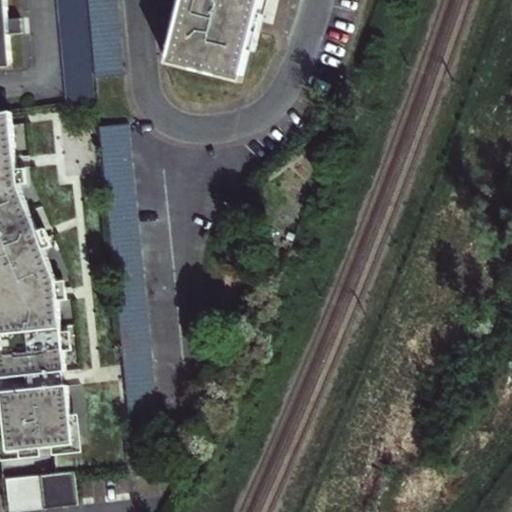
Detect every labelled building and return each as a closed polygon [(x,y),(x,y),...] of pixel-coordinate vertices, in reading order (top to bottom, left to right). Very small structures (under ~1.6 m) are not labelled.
[(0,0),(0,79),(21,77),(12,0),(0,0)] [(87,0),(59,0),(70,105),(98,102),(95,72),(87,0)] [(87,0),(95,72),(123,69),(116,0),(87,0)] [(178,0),(159,60),(227,83),(251,8),(253,0),(178,0)] [(13,111),(0,112),(0,348),(3,375),(64,368),(68,368),(59,277),(21,180),(13,111)] [(104,127),(122,308),(134,428),(161,425),(131,124),(104,127)] [(3,375),(4,388),(65,382),(64,368),(3,375)] [(65,382),(4,388),(10,448),(75,441),(69,382),(65,382)] [(74,474),(40,479),(44,511),(51,511),(79,508),(74,474)]
